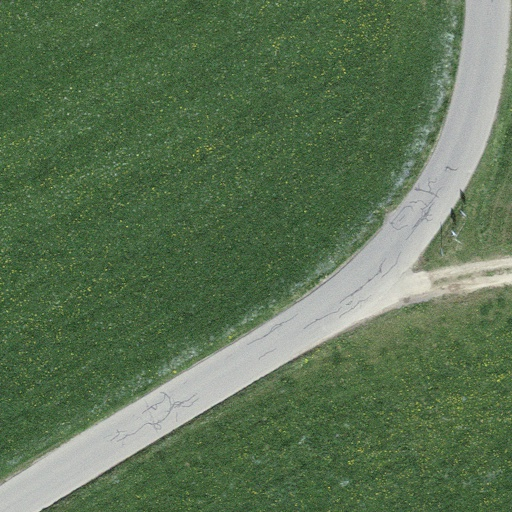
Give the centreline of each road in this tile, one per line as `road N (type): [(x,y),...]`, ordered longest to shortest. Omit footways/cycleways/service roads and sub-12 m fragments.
road 1 (unclassified): [(12,511),(368,285),(431,208),(469,125),(481,0)]
road 2 (track): [(368,285),(511,268)]
